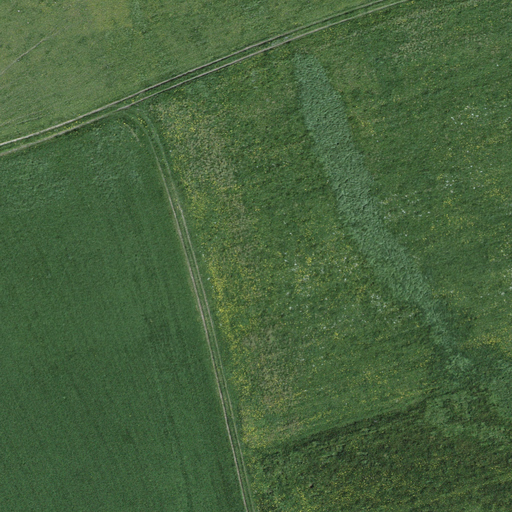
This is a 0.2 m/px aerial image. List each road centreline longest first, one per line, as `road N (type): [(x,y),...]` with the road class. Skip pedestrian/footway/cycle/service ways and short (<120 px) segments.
road 1 (track): [(136,99),(175,208),(253,511)]
road 2 (track): [(136,99),(386,0)]
road 3 (track): [(0,149),(136,99)]
